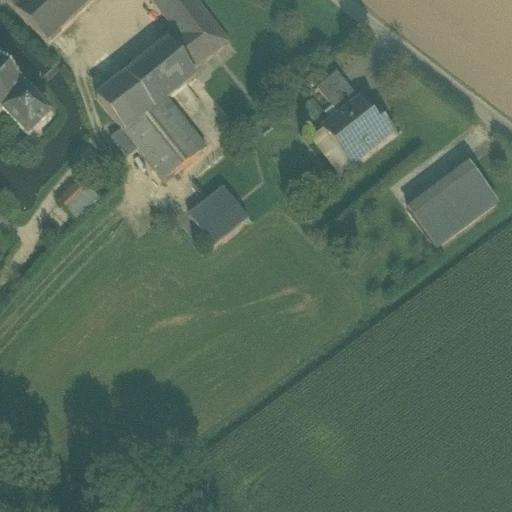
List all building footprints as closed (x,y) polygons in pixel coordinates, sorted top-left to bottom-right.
[(3,0),(16,12),(28,0),(3,0)] [(28,0),(16,12),(46,45),(93,0),(28,0)] [(178,36),(166,46),(189,75),(228,44),(194,0),(154,0),(151,2),(178,36)] [(194,81),(189,75),(166,46),(96,102),(122,133),(124,136),(167,103),(194,81)] [(0,118),(2,116),(28,142),(51,119),(0,67),(0,118)] [(317,92),(340,120),(359,104),(337,76),(317,92)] [(206,152),(167,103),(124,136),(138,153),(163,186),(206,152)] [(323,134),(351,169),(394,136),(381,120),(376,123),(360,104),(359,104),(340,120),(323,134)] [(111,142),(127,162),(138,153),(124,136),(122,133),(111,142)] [(468,169),(407,214),(436,251),(496,206),(468,169)] [(61,203),(81,220),(101,198),(81,181),(61,203)] [(189,219),(213,251),(248,223),(223,192),(189,219)]
